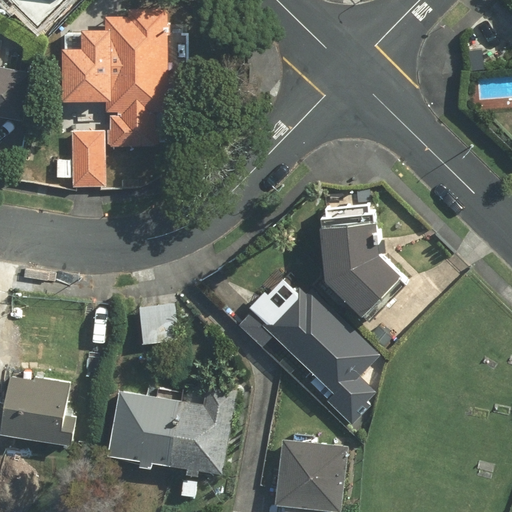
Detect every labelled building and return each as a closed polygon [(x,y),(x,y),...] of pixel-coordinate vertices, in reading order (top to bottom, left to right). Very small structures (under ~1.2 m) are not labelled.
[(177,109),(175,5),(135,6),(135,14),(111,14),(112,23),(91,24),(92,42),(73,43),(74,95),(113,95),(114,144),(164,143),(163,109),(177,109)] [(0,112),(30,117),(38,70),(0,63),(0,112)] [(112,126),(78,126),(79,185),(113,184),(112,126)] [(325,213),(332,272),(375,315),(417,273),(391,247),(386,206),(325,213)] [(366,370),(387,349),(320,283),(313,290),(296,273),(293,276),(290,273),(274,288),(272,286),(255,302),(259,306),(245,320),(268,343),(282,329),(341,388),(334,396),(358,420),(376,401),(373,398),(383,387),(366,370)] [(145,302),(147,340),(166,338),(165,328),(184,327),(182,300),(145,302)] [(17,368),(6,426),(79,439),(84,410),(74,408),(79,379),(17,368)] [(211,399),(126,384),(115,448),(229,469),(244,384),(215,378),(211,399)] [(289,434),(282,499),(347,506),(354,441),(289,434)]
